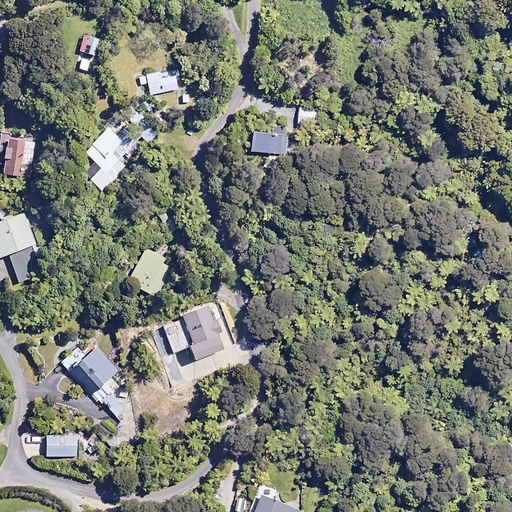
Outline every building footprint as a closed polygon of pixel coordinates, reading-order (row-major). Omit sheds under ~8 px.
[(161,78),(159,71),(135,76),(137,85),(148,83),(150,94),(177,89),(175,75),(161,78)] [(320,110),(300,108),(298,125),(318,127),(320,110)] [(160,131),(140,111),(127,125),(147,145),(160,131)] [(285,126),(271,125),(270,132),(252,131),(250,151),(282,154),(285,126)] [(129,148),(107,127),(83,152),(99,167),(88,178),(100,190),(124,166),(117,160),(129,148)] [(29,177),(33,140),(0,136),(0,163),(2,164),(1,174),(29,177)] [(0,255),(35,244),(24,213),(0,220),(0,255)] [(183,226),(175,213),(161,222),(169,234),(183,226)] [(165,258),(146,248),(129,277),(143,285),(141,288),(158,298),(174,270),(162,264),(165,258)] [(43,274),(35,251),(11,259),(19,282),(43,274)] [(172,352),(191,345),(195,357),(223,347),(218,332),(221,331),(217,319),(213,320),(207,304),(183,313),(185,320),(163,327),(172,352)] [(115,391),(105,380),(117,369),(96,346),(85,356),(77,347),(61,361),(99,403),(101,401),(116,417),(126,408),(113,393),(115,391)] [(76,435),(46,436),(47,457),(76,456),(76,435)] [(301,511),(261,495),(254,511),(301,511)]
